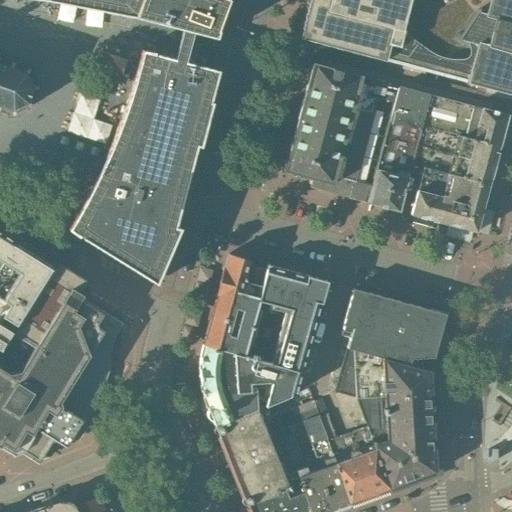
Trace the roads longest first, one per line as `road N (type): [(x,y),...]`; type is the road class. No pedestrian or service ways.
road 1 (residential): [(211,201),(210,174),(261,0)]
road 2 (tertiary): [(506,288),(477,376),(476,491)]
road 3 (residential): [(0,206),(167,317)]
road 4 (residential): [(0,492),(177,432)]
road 5 (residential): [(506,288),(349,248)]
road 6 (residential): [(349,248),(236,217),(211,201)]
road 7 (residential): [(349,248),(318,376)]
road 8 (residential): [(167,317),(211,201)]
